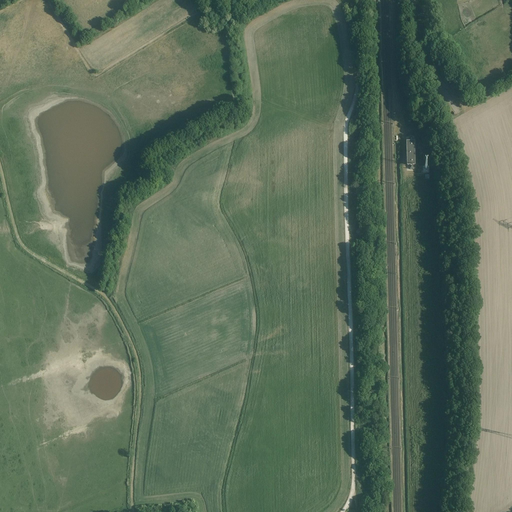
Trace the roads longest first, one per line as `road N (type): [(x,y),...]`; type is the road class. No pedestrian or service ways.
road 1 (track): [(359,0),(356,95),(345,134),(352,493)]
road 2 (track): [(101,294),(119,205),(156,179),(153,155),(230,108),(230,22)]
road 3 (track): [(230,22),(196,13),(95,76),(47,0)]
road 4 (track): [(393,0),(402,173),(419,173),(422,163),(405,127)]
road 5 (track): [(101,294),(21,245),(0,158)]
road 6 (track): [(129,339),(140,391),(133,511)]
